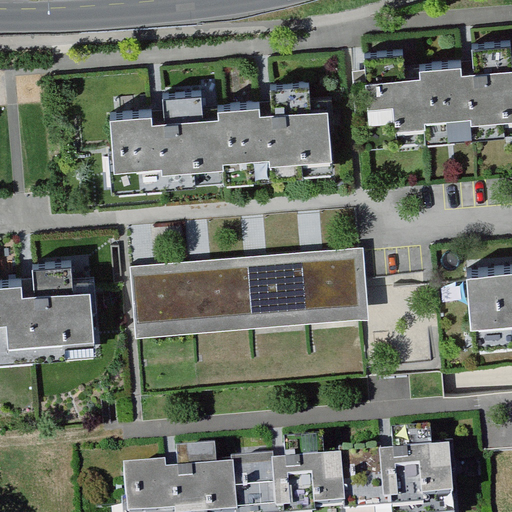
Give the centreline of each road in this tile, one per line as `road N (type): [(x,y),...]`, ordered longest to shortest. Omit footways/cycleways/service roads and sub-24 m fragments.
road 1 (residential): [(511,213),(388,222),(357,199),(0,223)]
road 2 (residential): [(511,404),(138,432)]
road 3 (tertiary): [(0,17),(243,0)]
